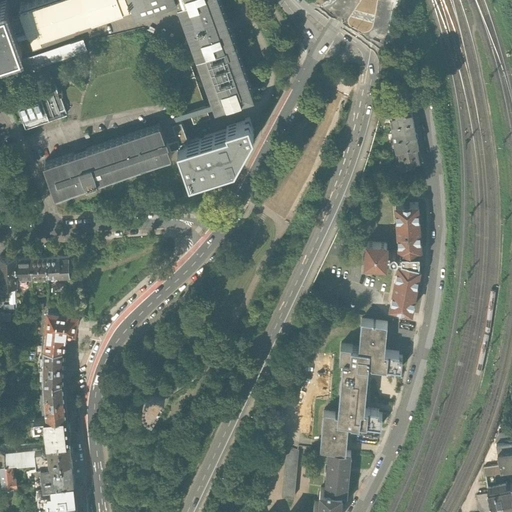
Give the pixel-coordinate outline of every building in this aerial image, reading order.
[(30,32),(34,44),(42,41),(41,38),(125,8),(124,7),(134,4),(138,17),(142,17),(146,16),(150,16),(154,15),(157,14),(161,13),(165,11),(168,9),(172,8),(175,5),(178,3),(213,103),(214,107),(215,110),(236,103),(254,97),(219,0),(33,0),(21,4),(20,4),(23,14),(29,32),(30,32)] [(7,2),(0,4),(0,55),(9,52),(23,47),(19,36),(13,17),(7,2)] [(23,14),(13,17),(19,36),(29,32),(23,14)] [(87,54),(83,41),(70,46),(28,61),(13,66),(18,82),(40,74),(39,70),(74,58),(74,59),(87,54)] [(193,127),(209,121),(191,67),(174,73),(193,127)] [(39,96),(17,103),(19,110),(25,128),(31,126),(67,113),(60,96),(63,95),(61,90),(58,91),(56,86),(38,92),(39,96)] [(160,123),(161,126),(214,107),(213,103),(160,121),(160,123)] [(388,120),(392,138),(417,133),(413,115),(406,116),(405,114),(399,115),(395,116),(395,118),(388,120)] [(160,123),(161,126),(165,137),(167,137),(169,143),(167,143),(170,152),(178,149),(178,148),(190,144),(188,141),(181,122),(172,125),(170,118),(160,121),(160,123)] [(190,144),(178,148),(178,149),(179,153),(188,177),(190,182),(235,166),(254,132),(249,119),(226,127),(228,131),(190,144)] [(160,123),(44,165),(55,197),(87,185),(89,189),(99,186),(98,182),(172,155),(170,152),(167,143),(169,143),(167,137),(165,137),(161,126),(160,123)] [(396,154),(397,154),(418,149),(420,149),(418,141),(417,133),(392,138),(396,154)] [(418,149),(397,154),(401,172),(415,170),(415,168),(415,166),(421,165),(418,149)] [(424,270),(419,269),(419,268),(422,269),(423,263),(423,258),(422,258),(421,254),(425,254),(421,207),(396,210),(398,230),(400,257),(397,256),(395,258),(392,259),(390,259),(390,249),(367,247),(365,272),(389,274),(389,264),(392,264),(394,266),(396,267),(399,268),(394,290),(390,313),(415,318),(424,270)] [(17,254),(0,254),(0,259),(1,281),(8,281),(8,283),(18,282),(18,278),(18,273),(17,256),(17,254)] [(60,254),(47,255),(48,272),(60,272),(61,272),(60,256),(60,254)] [(47,255),(32,256),(33,273),(48,272),(47,255)] [(69,255),(60,256),(61,272),(60,272),(60,273),(67,273),(70,272),(69,255)] [(32,256),(17,256),(18,273),(27,273),(33,273),(32,256)] [(77,311),(49,307),(46,324),(44,344),(65,346),(67,327),(75,328),(77,311)] [(320,449),(319,453),(328,454),(345,455),(345,451),(347,427),(349,427),(380,430),(382,419),(378,418),(378,414),(364,413),(367,375),(368,370),(400,373),(402,361),(398,361),(398,357),(384,356),(387,327),(361,324),(361,332),(358,353),(351,352),(351,351),(340,350),(339,366),(342,366),(337,419),(334,418),(334,417),(323,416),(320,449)] [(65,346),(44,344),(43,351),(42,351),(41,372),(43,372),(43,380),(63,378),(63,362),(65,346)] [(152,407),(153,408),(165,387),(171,382),(176,378),(182,375),(193,368),(192,365),(180,371),(174,375),(172,373),(167,376),(167,377),(159,383),(157,383),(155,383),(154,383),(152,384),(150,384),(149,385),(147,386),(146,387),(145,389),(144,390),(144,392),(144,394),(143,396),(144,397),(144,399),(145,401),(146,403),(147,404),(148,405),(146,419),(148,427),(152,426),(150,418),(152,407)] [(63,378),(43,380),(44,387),(41,387),(44,405),(46,405),(47,414),(67,413),(65,395),(63,378)] [(47,414),(34,416),(35,424),(42,423),(46,426),(47,439),(69,437),(67,413),(47,414)] [(495,438),(496,441),(511,437),(511,429),(511,428),(497,431),(495,438)] [(69,437),(47,439),(49,452),(45,452),(45,451),(42,449),(35,450),(36,463),(41,462),(72,459),(69,437)] [(505,464),(511,462),(511,437),(496,441),(501,465),(505,464)] [(35,450),(3,453),(3,454),(4,454),(5,466),(12,465),(36,463),(35,450)] [(298,455),(286,454),(282,502),(293,503),(298,455)] [(328,454),(324,495),(342,497),(346,497),(348,474),(350,456),(345,455),(328,454)] [(72,459),(41,462),(43,484),(51,483),(74,481),(72,459)] [(505,464),(501,465),(483,469),(485,478),(504,474),(505,477),(508,476),(505,464)] [(5,466),(0,466),(2,488),(16,487),(15,478),(13,478),(12,465),(5,466)] [(74,481),(51,483),(52,492),(40,493),(41,501),(76,498),(74,481)] [(251,484),(238,488),(241,499),(254,496),(251,484)] [(498,511),(503,511),(511,508),(511,486),(511,484),(487,490),(491,511),(498,511)] [(313,508),(313,511),(340,511),(341,506),(342,497),(324,495),(320,494),(318,508),(313,508)] [(77,511),(76,498),(41,501),(42,509),(55,508),(55,511),(77,511)]
